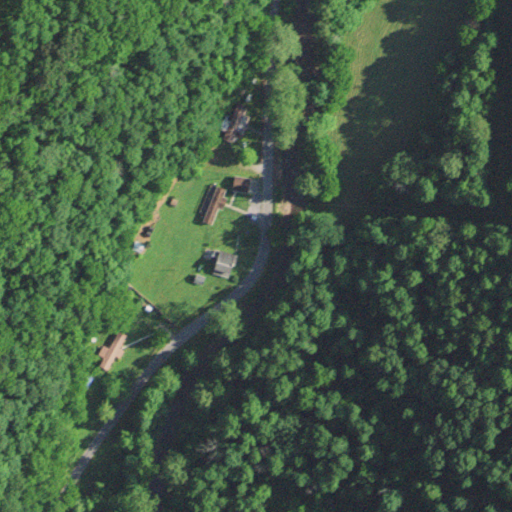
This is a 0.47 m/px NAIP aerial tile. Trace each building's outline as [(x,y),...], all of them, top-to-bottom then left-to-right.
[(230,139),(223,136),(237,103),(244,106),(230,139)] [(230,189),(233,174),(248,176),(246,192),(230,189)] [(210,224),(201,220),(215,186),(224,190),(210,224)] [(211,273),(217,249),(234,253),(229,277),(211,273)] [(191,282),(194,273),(203,276),(200,285),(191,282)] [(106,370),(97,365),(116,330),(125,336),(106,370)]
